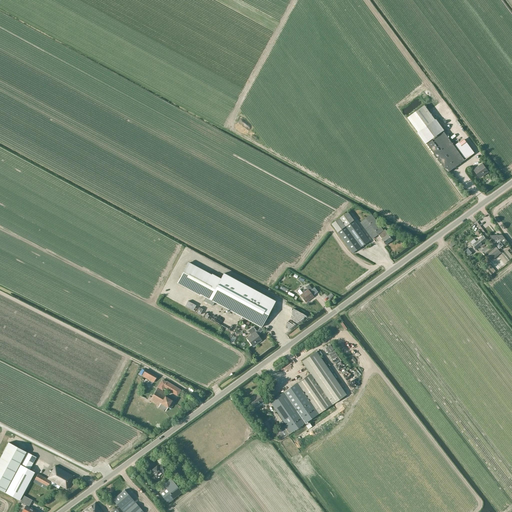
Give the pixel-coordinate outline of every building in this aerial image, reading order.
[(408,117),(419,132),(448,173),(474,153),(464,139),(454,146),(425,105),(408,117)] [(482,163),(473,169),(479,177),(484,173),(485,175),(488,172),(482,163)] [(348,212),(332,224),(338,232),(353,253),(369,241),(354,220),(348,212)] [(378,235),(382,239),(386,245),(393,240),(385,229),(384,230),(372,214),(370,216),(366,212),(360,217),(363,221),(360,223),(372,239),(378,235)] [(503,245),(508,242),(502,235),(500,237),(499,235),(490,236),(495,243),(496,245),(499,249),(503,246),(503,245)] [(485,245),(483,244),(487,240),(483,236),(472,245),(476,250),(481,246),(482,248),(485,245)] [(493,243),(484,252),(490,259),(500,251),(493,243)] [(505,252),(499,256),(505,264),(511,259),(505,252)] [(213,306),(214,302),(261,327),(275,301),(223,273),(220,280),(189,263),(178,283),(205,297),(203,301),(213,306)] [(487,266),(484,269),(490,276),(493,273),(487,266)] [(313,296),(310,291),(312,289),(309,285),(306,287),(307,289),(305,291),(304,290),(301,292),(303,293),(300,295),(305,303),(313,296)] [(260,339),(255,332),(256,331),(253,327),(248,331),(251,334),(246,338),(253,347),(257,344),(255,342),(260,339)] [(311,374),(270,402),(285,425),(274,433),(279,441),(287,435),(341,398),(345,396),(315,352),(302,361),(311,374)] [(164,388),(168,390),(177,395),(180,390),(162,379),(157,387),(163,391),(164,388)] [(165,396),(167,394),(165,393),(157,388),(149,402),(165,411),(168,407),(171,409),(175,403),(172,401),(165,396)] [(254,396),(248,400),(253,408),(263,401),(258,393),(254,396)] [(8,442),(0,457),(0,489),(5,493),(20,500),(35,473),(30,470),(36,457),(27,453),(8,442)] [(158,465),(151,471),(157,478),(162,474),(163,475),(169,471),(163,463),(159,467),(158,465)] [(47,489),(48,487),(51,481),(66,489),(73,476),(54,466),(47,479),(38,474),(34,479),(33,482),(47,489)] [(172,469),(175,474),(175,473),(178,477),(182,475),(176,466),(172,469)] [(162,490),(159,492),(168,503),(182,492),(171,478),(160,486),(162,490)] [(143,511),(125,489),(112,500),(122,511),(143,511)] [(35,511),(36,511),(27,506),(30,499),(26,497),(23,504),(26,505),(22,511),(35,511)] [(101,511),(95,503),(82,511),(101,511)]
